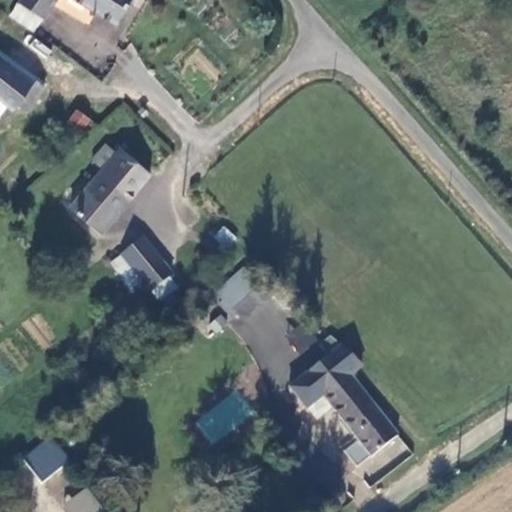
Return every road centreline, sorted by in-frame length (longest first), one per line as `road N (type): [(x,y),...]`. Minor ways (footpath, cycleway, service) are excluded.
road 1 (unclassified): [(203,147),(289,74),(327,61),(359,73),(511,243)]
road 2 (unclassified): [(381,511),(511,419)]
